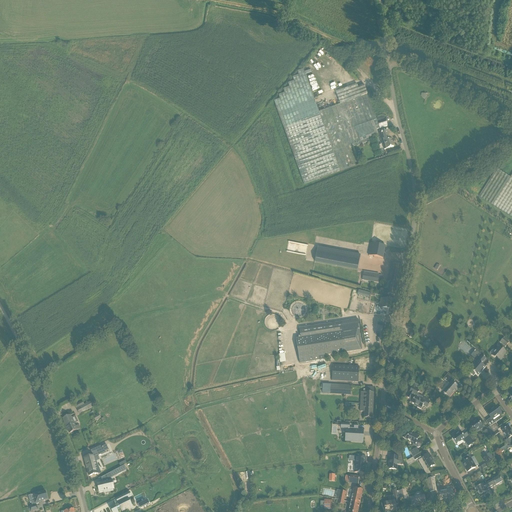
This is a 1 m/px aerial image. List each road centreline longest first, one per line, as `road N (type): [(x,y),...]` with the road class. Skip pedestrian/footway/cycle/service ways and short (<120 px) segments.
road 1 (residential): [(369,511),(415,201),(388,60)]
road 2 (unclassified): [(86,511),(62,434),(0,309)]
road 3 (residential): [(473,511),(437,434),(494,390)]
road 4 (residential): [(388,60),(443,83),(511,130)]
road 5 (track): [(386,55),(326,36),(281,11),(284,0)]
